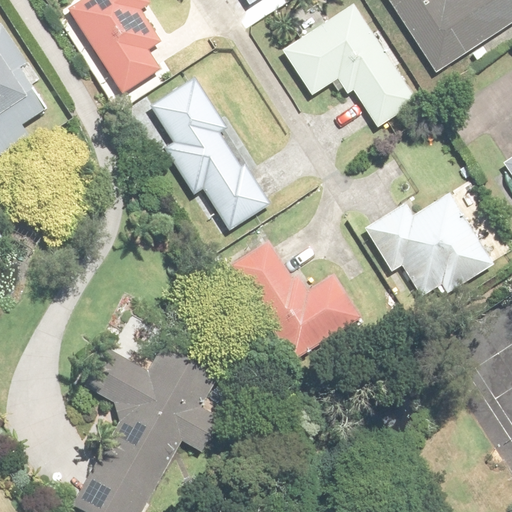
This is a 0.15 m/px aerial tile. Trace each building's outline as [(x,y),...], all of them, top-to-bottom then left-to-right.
[(147,8),(142,0),(90,0),(70,13),(122,98),(161,74),(149,54),(161,47),(140,13),(147,8)] [(265,0),(243,0),(250,10),(265,0)] [(384,0),(433,76),(511,24),(511,0),(446,0),(445,1),(443,0),(384,0)] [(312,100),(337,83),(348,98),(353,95),(378,131),(417,105),(353,9),(283,56),(312,100)] [(0,161),(29,144),(21,130),(45,115),(25,81),(15,87),(0,62),(0,161)] [(231,233),(271,206),(247,170),(242,173),(216,135),(223,131),(193,87),(154,114),(177,146),(166,154),(195,197),(203,192),(231,233)] [(511,159),(500,167),(511,184),(511,159)] [(492,269),(449,199),(413,220),(406,209),(366,234),(392,276),(403,269),(422,300),(442,288),(447,297),(492,269)] [(303,300),(269,246),(233,269),(292,364),(360,321),(334,280),(303,300)] [(217,380),(169,353),(154,380),(119,360),(98,399),(127,415),(76,510),(79,511),(145,511),(182,445),(202,456),(221,421),(201,411),(217,380)]
